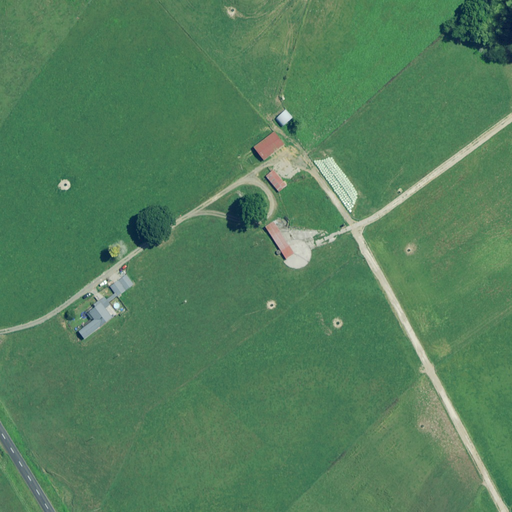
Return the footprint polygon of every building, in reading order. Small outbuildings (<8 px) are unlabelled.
[(292,117),(285,110),(276,119),(283,126),(292,117)] [(284,145),(274,132),(254,147),(264,160),(284,145)] [(287,186),(274,170),(266,176),(278,192),(287,186)] [(294,254),(274,222),(266,228),(286,259),(294,254)] [(134,285),(127,275),(103,292),(110,302),(134,285)] [(117,314),(105,299),(88,312),(94,319),(78,332),(84,339),(117,314)]
